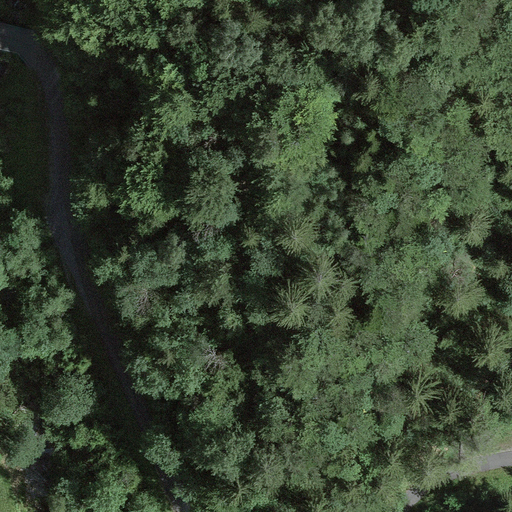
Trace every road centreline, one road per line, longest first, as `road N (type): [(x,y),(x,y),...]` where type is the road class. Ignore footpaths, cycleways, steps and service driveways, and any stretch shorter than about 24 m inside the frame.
road 1 (track): [(0,36),(32,46),(52,84),(70,243),(186,511)]
road 2 (track): [(397,511),(429,478),(511,456)]
